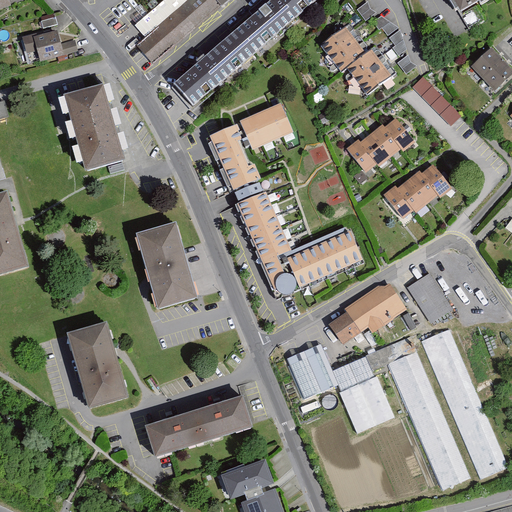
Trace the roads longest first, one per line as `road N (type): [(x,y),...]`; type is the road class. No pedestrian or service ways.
road 1 (residential): [(510,309),(467,248),(442,242),(257,347)]
road 2 (residential): [(138,88),(158,117),(257,347)]
road 3 (residential): [(257,347),(325,511)]
road 4 (residential): [(241,0),(138,88)]
